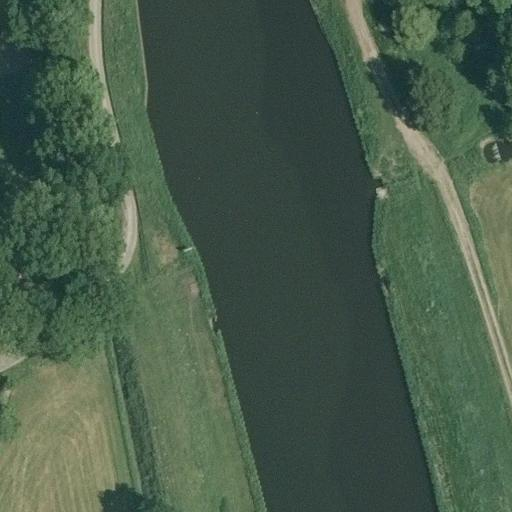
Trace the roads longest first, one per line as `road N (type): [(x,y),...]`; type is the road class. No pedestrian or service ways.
road 1 (unclassified): [(0,367),(103,300),(127,254),(131,205),(96,54),(97,0)]
road 2 (track): [(386,0),(511,395)]
